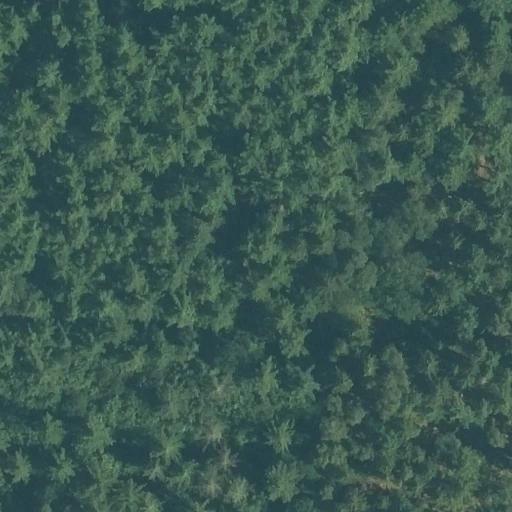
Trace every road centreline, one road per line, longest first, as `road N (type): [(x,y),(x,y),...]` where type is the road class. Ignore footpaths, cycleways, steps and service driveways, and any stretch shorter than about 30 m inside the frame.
road 1 (track): [(0,169),(511,263)]
road 2 (track): [(297,511),(350,0)]
